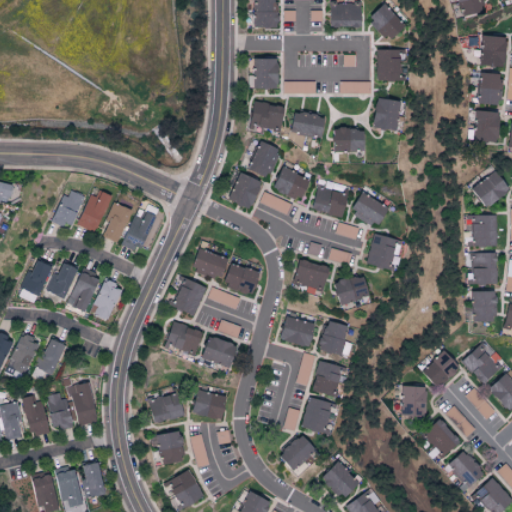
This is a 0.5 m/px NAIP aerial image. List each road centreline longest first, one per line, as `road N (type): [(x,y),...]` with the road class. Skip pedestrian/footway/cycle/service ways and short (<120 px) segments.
road 1 (residential): [(0,155),(119,167),(257,235),(268,248),(274,284),(239,403),(243,446),(264,479),(315,511)]
road 2 (residential): [(220,0),(215,136),(129,331),(113,389),(115,450),(141,511)]
